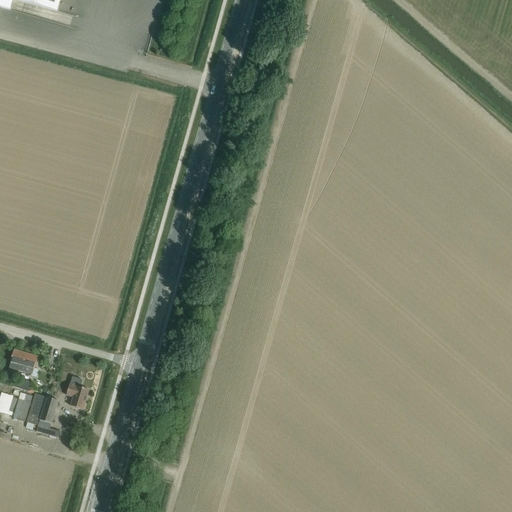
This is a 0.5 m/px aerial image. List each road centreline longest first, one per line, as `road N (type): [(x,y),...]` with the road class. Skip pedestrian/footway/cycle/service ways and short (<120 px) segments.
road 1 (secondary): [(138,365),(240,0)]
road 2 (secondary): [(97,511),(138,365)]
road 3 (unclassified): [(138,365),(0,325)]
